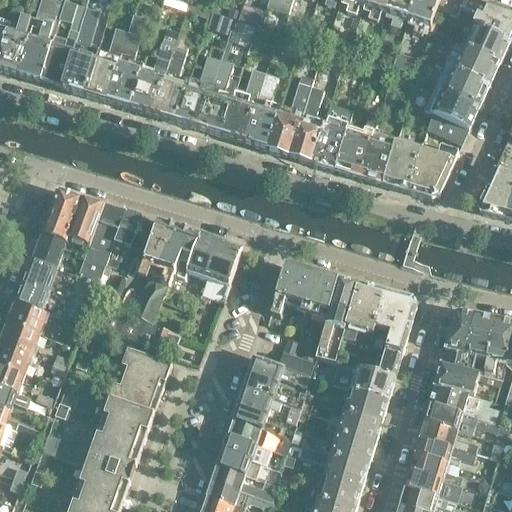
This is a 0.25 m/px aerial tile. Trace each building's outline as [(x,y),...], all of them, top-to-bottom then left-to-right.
[(11,24),(0,59),(0,73),(20,80),(32,40),(45,1),(40,0),(34,0),(28,20),(22,18),(19,27),(11,24)] [(327,0),(325,9),(334,11),(337,0),(343,2),(343,0),(327,0)] [(343,0),(343,2),(350,4),(347,16),(356,18),(360,7),(364,9),(367,0),(343,0)] [(367,0),(364,9),(372,11),(368,22),(378,25),(382,14),(386,15),(391,0),(367,0)] [(391,0),(386,15),(394,18),(391,29),(400,32),(404,21),(408,22),(414,0),(391,0)] [(414,0),(408,22),(416,25),(412,36),(423,39),(426,28),(431,29),(438,10),(441,0),(414,0)] [(464,5),(465,2),(457,0),(441,0),(438,10),(458,17),(460,13),(464,5)] [(511,17),(465,2),(464,5),(460,13),(477,20),(473,29),(474,29),(506,43),(510,45),(511,45),(511,42),(511,17)] [(287,3),(283,16),(289,18),(293,5),(287,3)] [(56,4),(51,20),(60,23),(65,7),(56,4)] [(72,27),(78,8),(67,5),(61,24),(72,27)] [(52,48),(41,86),(63,92),(84,24),(87,11),(78,8),(67,43),(55,40),(52,48)] [(245,8),(242,16),(240,24),(262,31),(267,15),(245,8)] [(88,9),(84,24),(96,27),(100,13),(88,9)] [(234,13),(231,22),(240,24),(242,16),(234,13)] [(232,22),(212,16),(207,32),(227,38),(232,22)] [(134,20),(129,36),(142,40),(147,24),(134,20)] [(0,56),(10,24),(0,21),(0,56)] [(437,37),(440,26),(434,23),(430,34),(437,37)] [(63,92),(63,93),(86,99),(100,55),(88,51),(96,27),(84,24),(63,92)] [(32,40),(20,80),(41,86),(52,48),(53,46),(49,45),(54,28),(44,25),(42,33),(35,31),(32,40)] [(255,30),(236,25),(230,46),(248,52),(255,30)] [(474,29),(464,49),(500,66),(510,45),(506,43),(474,29)] [(253,43),(274,49),(277,37),(257,31),(253,43)] [(100,55),(86,99),(109,106),(120,69),(129,36),(116,32),(109,57),(100,55)] [(324,51),(328,39),(308,32),(304,44),(314,47),(324,51)] [(167,33),(163,46),(175,50),(178,42),(179,36),(167,33)] [(120,69),(109,106),(130,113),(141,76),(144,68),(134,65),(141,40),(129,36),(120,69)] [(295,55),(299,44),(281,38),(277,50),(295,55)] [(190,45),(178,42),(175,50),(176,51),(188,54),(190,45)] [(141,76),(130,113),(156,120),(167,83),(176,51),(175,50),(163,46),(162,46),(152,79),(141,76)] [(314,47),(311,57),(321,61),(324,51),(314,47)] [(452,53),(445,69),(490,89),(500,66),(464,49),(461,58),(452,53)] [(167,83),(156,120),(178,127),(189,90),(177,86),(188,54),(176,51),(167,83)] [(351,52),(349,59),(357,61),(358,54),(351,52)] [(396,58),(392,72),(409,78),(414,63),(396,58)] [(189,90),(178,127),(201,134),(212,97),(221,64),(208,60),(207,60),(200,85),(191,83),(189,90)] [(386,60),(383,69),(391,72),(394,62),(386,60)] [(212,97),(201,134),(224,141),(235,104),(237,96),(226,93),(233,68),(221,64),(212,97)] [(269,68),(266,77),(278,81),(281,72),(269,68)] [(445,69),(434,91),(479,111),(490,89),(445,69)] [(391,73),(384,93),(391,95),(399,75),(391,73)] [(235,104),(224,141),(247,148),(268,78),(253,74),(246,98),(238,95),(237,96),(235,104)] [(268,78),(247,148),(267,153),(279,117),(281,109),(271,107),(279,81),(278,81),(268,78)] [(279,117),(267,153),(292,161),(312,91),(314,82),(301,79),(291,112),(281,109),(279,117)] [(312,91),(292,161),(313,168),(326,121),(319,119),(326,95),(321,93),(312,91)] [(424,113),(433,117),(469,134),(479,111),(434,91),(424,113)] [(396,101),(386,96),(384,102),(395,105),(396,101)] [(326,121),(313,168),(337,175),(348,136),(351,128),(354,117),(330,109),(326,121)] [(428,135),(461,151),(469,134),(434,118),(428,135)] [(348,136),(337,175),(361,182),(372,143),(375,135),(377,123),(369,121),(367,121),(364,132),(351,128),(348,136)] [(372,143),(361,182),(383,189),(395,150),(397,142),(375,135),(372,143)] [(395,150),(383,189),(409,196),(421,155),(422,152),(413,149),(415,146),(398,141),(397,142),(395,150)] [(511,142),(496,174),(479,210),(482,216),(483,216),(508,223),(511,203),(511,142)] [(421,155),(409,196),(432,203),(439,200),(439,199),(459,156),(441,150),(440,154),(422,149),(422,152),(421,155)] [(58,197),(42,238),(67,247),(68,241),(81,205),(80,205),(76,203),(77,200),(63,195),(58,197)] [(81,205),(68,241),(89,250),(99,225),(105,208),(82,200),(80,205),(81,205)] [(125,215),(105,208),(89,250),(77,285),(97,292),(119,233),(125,215)] [(143,220),(125,215),(115,245),(132,250),(143,220)] [(159,223),(144,263),(138,279),(147,282),(153,266),(167,271),(161,287),(169,290),(182,257),(193,260),(202,238),(159,223)] [(17,306),(42,316),(62,323),(77,282),(55,274),(67,247),(42,238),(17,306)] [(202,238),(193,260),(182,257),(173,279),(184,284),(187,277),(207,285),(223,246),(202,238)] [(223,246),(207,285),(200,303),(209,307),(210,303),(223,307),(245,254),(223,246)] [(285,269),(271,317),(280,320),(284,308),(292,310),(303,274),(285,269)] [(303,274),(292,310),(310,315),(321,279),(303,274)] [(321,279),(310,315),(328,320),(329,316),(337,289),(338,284),(321,279)] [(138,300),(130,319),(152,328),(169,290),(161,287),(150,283),(138,300)] [(329,316),(328,320),(325,329),(316,362),(335,366),(344,334),(345,335),(358,289),(339,284),(338,284),(337,289),(329,316)] [(97,292),(77,285),(59,331),(79,339),(97,292)] [(358,289),(345,335),(342,343),(355,347),(358,335),(372,338),(385,296),(358,289)] [(385,296),(372,338),(374,339),(375,333),(391,337),(385,357),(401,362),(416,311),(417,311),(413,303),(412,303),(385,296)] [(178,300),(175,309),(186,313),(194,307),(178,300)] [(92,305),(86,322),(174,356),(180,340),(160,331),(152,328),(130,319),(92,305)] [(17,306),(9,325),(42,338),(46,328),(46,329),(47,328),(56,332),(60,323),(50,319),(42,316),(17,306)] [(446,354),(442,368),(463,373),(475,319),(472,319),(472,318),(462,316),(462,315),(461,315),(461,316),(456,318),(452,330),(446,354)] [(475,319),(463,373),(480,377),(480,378),(482,378),(483,374),(484,375),(495,323),(485,321),(475,319)] [(511,327),(495,323),(484,375),(494,377),(496,365),(506,367),(508,362),(511,348),(511,327)] [(9,325),(2,345),(35,357),(38,350),(38,349),(42,338),(9,325)] [(310,336),(308,342),(320,346),(322,340),(310,336)] [(288,342),(285,348),(298,352),(300,346),(288,342)] [(318,352),(320,346),(308,342),(306,348),(318,352)] [(2,345),(0,348),(0,367),(26,377),(30,368),(31,368),(35,357),(2,345)] [(298,352),(285,348),(283,354),(296,358),(298,352)] [(318,352),(306,348),(303,354),(315,358),(318,352)] [(128,352),(119,377),(163,393),(172,368),(128,352)] [(314,364),(315,358),(303,354),(301,360),(314,364)] [(283,355),(278,369),(284,371),(309,379),(314,366),(283,355)] [(366,359),(355,356),(351,369),(356,371),(362,372),(366,359)] [(90,360),(81,357),(78,363),(88,367),(90,360)] [(362,372),(380,377),(396,380),(401,362),(385,357),(383,364),(366,360),(362,372)] [(68,372),(71,363),(57,358),(54,366),(68,372)] [(254,361),(248,378),(278,388),(281,382),(307,390),(310,380),(309,379),(284,371),(278,369),(255,361),(254,361)] [(78,363),(76,369),(86,373),(88,367),(78,363)] [(51,374),(65,380),(68,372),(54,366),(51,374)] [(0,367),(0,389),(20,397),(23,389),(22,389),(26,377),(0,367)] [(353,380),(349,393),(388,406),(396,380),(380,377),(356,371),(338,367),(336,375),(353,380)] [(442,368),(434,391),(468,399),(474,400),(478,386),(500,391),(502,383),(480,378),(480,377),(463,373),(442,368)] [(119,377),(110,403),(154,418),(163,393),(119,377)] [(248,378),(243,393),(273,403),(291,409),(301,413),(304,404),(297,401),(280,396),(282,389),(278,388),(248,378)] [(0,389),(0,408),(12,414),(15,407),(26,411),(30,401),(20,397),(0,389)] [(434,391),(429,408),(463,418),(488,426),(490,418),(476,414),(480,402),(474,400),(468,399),(434,391)] [(243,393),(238,409),(268,419),(271,409),(279,411),(281,406),(273,403),(243,393)] [(334,411),(343,414),(382,426),(388,406),(349,393),(346,406),(336,403),(334,411)] [(306,397),(299,395),(297,401),(304,404),(306,397)] [(55,403),(38,397),(35,404),(52,411),(55,403)] [(110,403),(101,428),(145,444),(154,418),(110,403)] [(313,405),(311,405),(306,403),(301,419),(308,421),(313,405)] [(70,409),(60,406),(58,412),(68,415),(70,409)] [(0,428),(6,431),(39,444),(43,437),(9,423),(12,414),(0,408),(0,428)] [(429,408),(424,425),(458,435),(472,439),(475,431),(505,440),(508,432),(488,426),(463,418),(429,408)] [(238,409),(234,423),(261,433),(280,439),(283,431),(266,425),(268,419),(238,409)] [(297,426),(301,413),(291,409),(287,423),(297,426)] [(58,412),(56,418),(65,422),(68,415),(58,412)] [(343,414),(337,436),(375,448),(382,426),(343,414)] [(38,424),(45,427),(48,421),(41,418),(38,424)] [(234,423),(228,439),(256,449),(272,455),(278,439),(261,433),(234,423)] [(424,425),(419,441),(453,451),(475,458),(478,449),(455,443),(458,435),(424,425)] [(18,436),(6,431),(0,428),(0,450),(11,454),(18,436)] [(92,453),(131,467),(137,469),(145,444),(101,428),(92,453)] [(302,436),(294,434),(291,444),(299,447),(302,436)] [(337,436),(330,458),(369,470),(375,448),(337,436)] [(49,438),(43,455),(87,470),(125,483),(131,467),(92,453),(49,438)] [(228,439),(223,454),(251,464),(261,467),(267,469),(272,455),(256,449),(228,439)] [(419,441),(414,458),(448,468),(458,471),(460,463),(473,467),(476,458),(475,458),(453,451),(419,441)] [(503,449),(493,446),(488,463),(498,465),(503,449)] [(303,450),(300,460),(316,465),(319,455),(303,450)] [(218,469),(257,482),(261,467),(251,464),(223,454),(218,469)] [(50,457),(43,455),(39,464),(47,466),(50,457)] [(330,458),(323,480),(362,492),(369,470),(330,458)] [(414,458),(409,474),(443,485),(466,491),(468,483),(457,479),(459,472),(448,468),(414,458)] [(283,467),(291,470),(293,462),(285,459),(283,467)] [(276,489),(218,469),(213,484),(272,505),(276,489)] [(131,485),(125,483),(87,470),(78,495),(122,511),(131,485)] [(28,475),(18,471),(14,482),(24,486),(28,475)] [(44,483),(46,477),(36,474),(34,480),(44,483)] [(409,474),(404,491),(438,502),(440,493),(474,504),(476,495),(443,485),(409,474)] [(292,480),(282,477),(278,489),(288,492),(292,480)] [(41,490),(44,483),(34,480),(32,486),(41,490)] [(323,480),(317,502),(349,511),(355,511),(362,492),(323,480)] [(14,482),(10,493),(20,497),(24,486),(14,482)] [(213,484),(207,500),(242,511),(245,511),(247,509),(249,509),(252,508),(261,511),(269,511),(272,505),(213,484)] [(499,493),(511,497),(511,487),(502,485),(499,493)] [(404,491),(399,508),(413,511),(450,511),(453,506),(438,502),(404,491)] [(121,511),(122,511),(78,495),(71,511),(121,511)] [(496,500),(488,497),(485,507),(493,509),(496,500)] [(313,511),(349,511),(317,502),(316,503),(304,499),(301,509),(313,511)] [(242,511),(207,500),(203,511),(242,511)]
